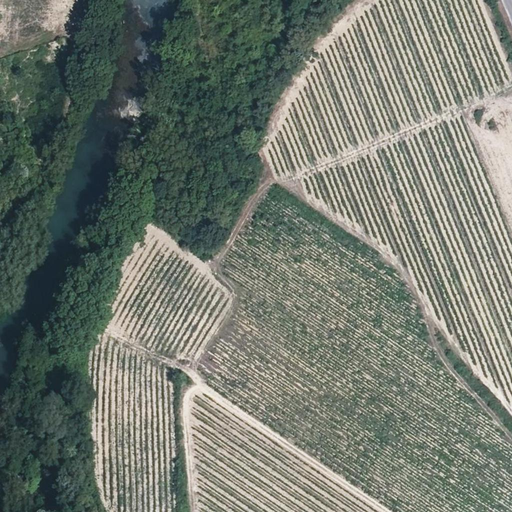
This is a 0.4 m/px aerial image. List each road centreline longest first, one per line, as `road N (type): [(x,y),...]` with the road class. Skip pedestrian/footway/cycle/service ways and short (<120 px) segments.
road 1 (track): [(106,333),(104,312),(119,268),(144,227),(162,228),(211,260),(222,254),(271,180),(266,144),(281,101),(361,0)]
road 2 (track): [(511,435),(433,345),(412,287),(395,266),(271,180)]
road 3 (track): [(195,511),(186,406),(197,382),(119,334),(50,352)]
road 4 (track): [(511,85),(271,180)]
road 5 (track): [(388,511),(197,382)]
